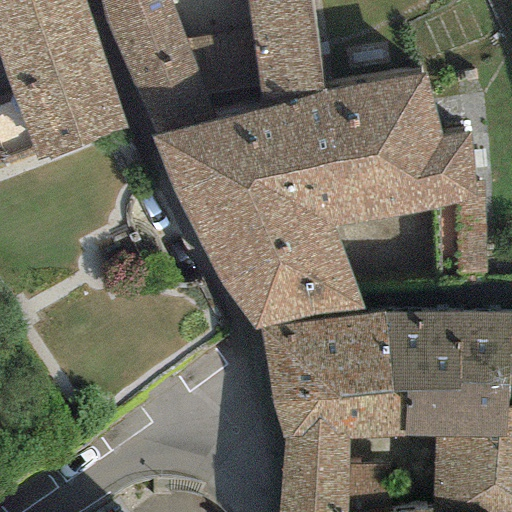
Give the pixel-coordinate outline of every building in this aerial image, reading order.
[(0,0),(0,57),(34,162),(126,129),(83,0),(0,0)] [(99,0),(105,19),(146,138),(322,95),(311,0),(99,0)] [(443,136),(423,76),(322,95),(146,138),(174,202),(196,247),(220,290),(250,331),(274,325),(295,320),(361,309),(336,229),(453,205),(451,175),(473,172),(467,134),(443,136)] [(473,172),(451,175),(453,205),(458,274),(485,273),(483,171),(473,172)] [(279,328),(259,333),(269,395),(282,437),(347,444),(346,440),(403,436),(403,416),(403,370),(387,369),(382,313),(373,314),(279,328)] [(459,437),(458,313),(382,313),(387,369),(403,370),(403,416),(403,436),(433,437),(459,437)] [(505,313),(458,313),(459,437),(505,437),(504,409),(504,375),(505,313)] [(511,511),(511,407),(504,409),(505,437),(459,437),(433,437),(429,510),(429,511),(511,511)] [(346,511),(347,444),(282,437),(276,511),(346,511)]
